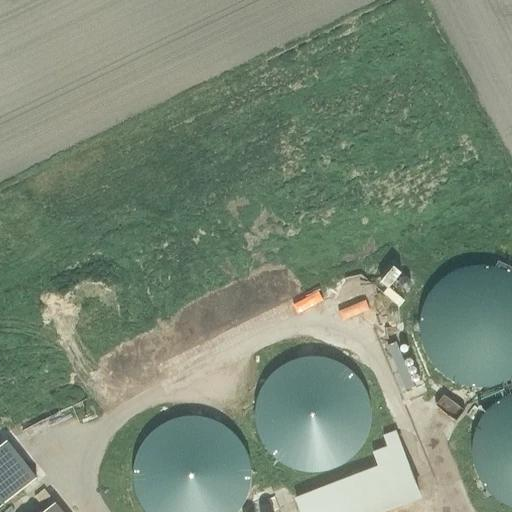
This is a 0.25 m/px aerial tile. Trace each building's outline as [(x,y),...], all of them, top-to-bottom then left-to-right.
[(418,324),(418,328),(418,332),(419,337),(419,341),(421,345),(422,349),(424,352),(426,356),(428,360),(430,363),(433,366),(436,369),(439,372),(442,375),(446,377),(449,379),(453,381),(457,383),(461,384),(465,385),(469,386),(473,386),(477,386),(482,386),(486,386),(490,385),(494,384),(498,383),(502,382),(506,380),(509,378),(511,376),(511,275),(511,274),(507,272),(504,271),(500,269),(496,268),(492,267),(488,266),(484,265),(480,265),(476,265),(472,265),(468,266),(464,267),(460,268),(456,269),(452,271),(449,273),(445,275),(442,277),(439,280),(435,283),(433,286),(430,289),(428,293),(425,296),(423,300),(422,304),(420,308),(419,312),(418,316),(418,320),(418,324)] [(393,267),(380,283),(388,289),(401,273),(393,267)] [(388,289),(382,295),(399,309),(404,303),(388,289)] [(248,415),(248,419),(248,423),(249,427),(250,432),(251,436),(252,440),(254,444),(256,447),(259,451),(261,454),(264,457),(267,460),(270,463),(274,466),(277,468),(281,470),(285,472),(289,473),(293,475),(297,475),(301,476),(306,476),(310,476),(314,476),(318,476),(322,475),(327,474),(331,472),(334,471),(338,469),(342,466),(345,464),(349,461),(352,458),(355,455),(357,452),(360,448),(362,444),(364,441),(365,437),(367,433),(368,429),(368,424),(369,420),(369,416),(369,412),(368,408),(368,403),(367,399),(365,395),(364,392),(362,388),(360,384),(358,381),(355,377),(352,374),(349,371),(346,369),(343,366),(339,364),(336,362),(332,360),(328,359),(324,357),(320,356),(316,356),(312,355),(307,355),(303,355),(299,356),(295,357),(291,358),(287,359),(283,361),(279,363),(276,365),(272,367),(269,370),(266,373),(263,376),(260,379),(258,383),(255,386),(253,390),(252,394),(250,398),(249,402),(248,406),(248,411),(248,415)] [(470,450),(470,455),(470,459),(471,463),(472,467),(473,471),(475,475),(477,479),(479,483),(481,486),(484,490),(486,493),(489,496),(493,499),(496,501),(500,504),(503,506),(507,507),(511,509),(511,393),(509,395),(505,396),(502,398),(498,400),(494,403),(491,405),(488,408),(485,411),(482,415),(480,418),(478,422),(476,426),(474,429),(473,434),(472,438),(471,442),(470,446),(470,450)] [(250,465),(247,455),(242,445),(235,436),(226,428),(214,422),(201,418),(188,417),(175,420),(163,425),(154,432),(146,439),(140,448),(136,459),(133,471),(134,484),(137,497),(143,509),(145,511),(238,511),(245,502),(250,489),(251,477),(250,465)] [(295,497),(300,511),(381,511),(423,497),(397,431),(384,436),(388,446),(373,452),(379,465),(295,497)] [(0,478),(22,461),(8,442),(0,448),(0,478)] [(22,461),(0,478),(0,509),(37,480),(22,461)] [(49,492),(37,497),(41,508),(54,503),(49,492)]
